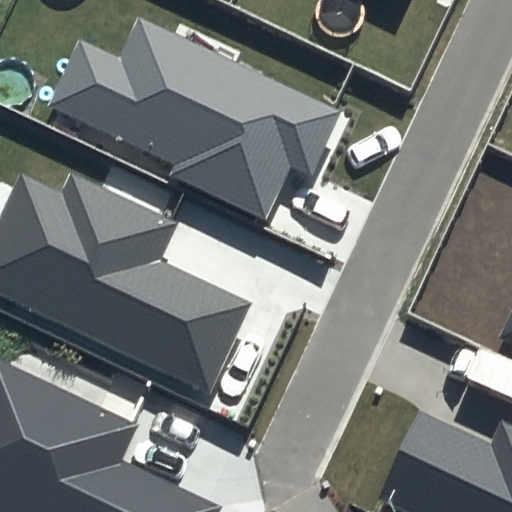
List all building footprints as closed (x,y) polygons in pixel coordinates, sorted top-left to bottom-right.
[(344,110),(138,16),(119,57),(79,39),(48,106),(175,164),(170,175),(267,219),(291,167),(313,177),(344,110)] [(178,223),(72,174),(63,193),(19,173),(0,214),(0,296),(213,395),(256,303),(161,259),(178,223)] [(511,308),(498,337),(511,343),(511,308)] [(140,425),(0,359),(0,511),(218,511),(222,506),(123,461),(140,425)] [(511,511),(511,425),(501,420),(491,443),(419,410),(377,499),(404,511),(511,511)]
